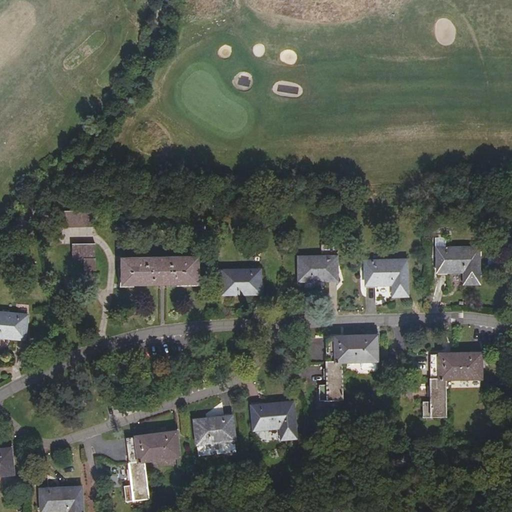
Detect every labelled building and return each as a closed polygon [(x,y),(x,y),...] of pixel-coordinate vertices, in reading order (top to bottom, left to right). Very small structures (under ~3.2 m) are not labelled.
[(95,211),(56,211),(56,227),(95,226),(95,211)] [(95,244),(72,244),(72,260),(84,260),(85,271),(96,271),(95,244)] [(478,249),(445,249),(445,253),(437,253),(437,272),(464,272),(464,284),(478,284),(478,249)] [(299,258),(299,281),(337,281),(337,261),(329,261),(329,257),(299,258)] [(122,260),(122,285),(197,283),(197,258),(122,260)] [(406,261),(373,262),(373,266),(365,266),(366,286),(392,285),(393,297),(407,297),(406,261)] [(222,271),(222,294),(260,294),(260,274),(252,274),(252,270),(222,271)] [(0,313),(0,337),(24,339),(26,320),(19,319),(19,315),(0,313)] [(343,399),(342,362),(362,362),(376,361),(377,361),(376,348),(373,348),(373,336),(325,338),(327,386),(318,387),(318,400),(343,399)] [(447,416),(446,380),(481,379),(481,366),(478,366),(478,354),(430,355),(431,403),(422,403),(422,416),(447,416)] [(376,361),(362,362),(362,368),(363,370),(375,370),(377,367),(376,361)] [(293,403),(260,406),(260,410),(252,411),(254,430),(280,428),(281,440),(296,439),(293,403)] [(194,420),(197,444),(234,440),(232,420),(225,421),(224,417),(194,420)] [(149,498),(144,462),(179,457),(177,444),(174,445),(173,433),(126,439),(132,487),(122,488),(124,501),(149,498)] [(0,475),(13,474),(12,461),(9,462),(7,450),(0,450),(0,475)] [(81,511),(81,488),(48,490),(48,494),(40,494),(40,511),(81,511)]
